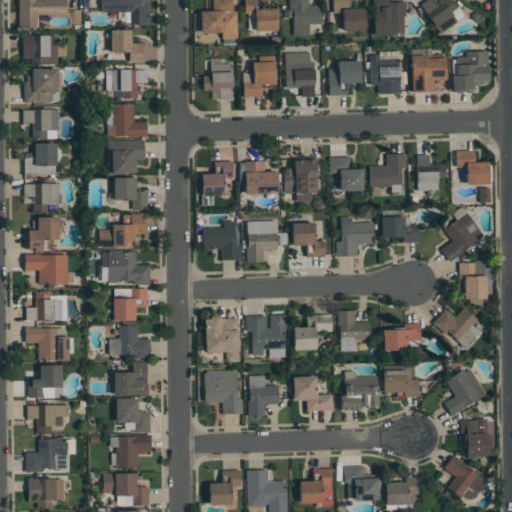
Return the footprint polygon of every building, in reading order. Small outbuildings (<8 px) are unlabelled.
[(16,0),(18,29),(37,28),(36,15),(66,14),(65,0),(16,0)] [(147,0),(99,0),(100,11),(129,10),(130,24),(148,24),(147,0)] [(236,10),(232,10),(232,0),(211,0),(211,10),(198,11),(198,33),(220,32),(221,38),(236,38),(236,10)] [(276,33),(275,8),(262,8),(261,0),(243,0),(244,13),(254,13),(254,34),(276,33)] [(307,0),(289,0),(289,23),(321,23),(320,5),(307,5),(307,0)] [(364,30),(364,8),(349,9),(349,0),(331,0),(332,13),(341,12),(342,31),(364,30)] [(425,0),(419,4),(439,33),(463,17),(451,0),(443,0),(436,5),(432,0),(425,0)] [(373,35),(404,35),(404,4),(373,4),(373,35)] [(129,29),(109,30),(109,52),(127,52),(127,62),(142,62),(142,43),(130,43),(129,29)] [(57,64),(56,35),(21,35),(21,64),(57,64)] [(399,93),(398,52),(369,53),(369,85),(376,85),(376,93),(399,93)] [(445,80),(444,56),(409,57),(411,92),(432,91),(432,80),(445,80)] [(359,60),(337,61),(337,69),(327,69),(327,95),(346,94),(346,82),(359,82),(359,60)] [(283,62),(284,87),(313,86),(313,61),(283,62)] [(273,62),(251,62),(251,72),(241,72),(241,97),(261,96),(261,84),(274,84),(273,62)] [(23,101),(59,102),(60,69),(24,68),(23,101)] [(145,69),(104,70),(104,91),(122,90),(122,99),(136,98),(136,83),(145,83),(145,69)] [(201,74),(202,91),(218,90),(218,99),(232,99),(231,73),(201,74)] [(106,136),(145,136),(145,121),(132,121),(132,104),(112,104),(112,126),(106,126),(106,136)] [(56,139),(57,110),(22,109),(21,122),(31,123),(31,138),(56,139)] [(143,139),(106,140),(107,174),(135,173),(135,159),(143,159),(143,139)] [(23,175),(55,175),(55,143),(30,143),(30,153),(23,153),(23,175)] [(465,167),(464,184),(487,184),(488,162),(473,162),(473,151),(454,150),(454,166),(465,167)] [(368,166),(368,187),(390,186),(390,192),(400,191),(400,167),(405,167),(405,153),(384,154),(385,166),(368,166)] [(436,191),(437,178),(444,178),(444,164),(428,164),(428,155),(415,155),(415,191),(436,191)] [(361,169),(348,169),(348,157),(328,157),(328,173),(338,173),(339,191),(362,190),(361,169)] [(223,195),(222,178),(232,177),(231,160),(212,161),(213,173),(199,173),(200,196),(223,195)] [(315,193),(315,160),(292,160),(292,168),(282,167),(282,193),(315,193)] [(276,171),(263,171),(263,161),(243,161),(244,194),(276,193),(276,171)] [(134,177),(112,178),(112,200),(130,200),(131,210),(147,210),(146,191),(134,191),(134,177)] [(58,184),(23,183),(22,196),(32,197),(32,212),(49,212),(49,199),(57,199),(58,184)] [(97,229),(97,247),(134,247),(133,234),(144,233),(144,213),(121,214),(121,224),(111,224),(111,229),(97,229)] [(450,241),(439,248),(447,260),(482,238),(467,213),(442,228),(450,241)] [(26,230),(26,249),(47,250),(47,239),(58,239),(58,217),(36,217),(35,230),(26,230)] [(372,222),(351,223),(350,217),(339,217),(339,241),(334,242),(335,256),(356,256),(355,244),(372,244),(372,222)] [(380,238),(401,237),(401,243),(417,242),(417,225),(405,225),(405,217),(379,217),(380,238)] [(201,228),(201,249),(219,248),(220,260),(240,259),(240,244),(234,244),(233,221),(222,221),(222,227),(201,228)] [(275,221),(245,221),(246,262),(262,262),(262,250),(277,249),(277,243),(284,243),(284,233),(276,233),(275,221)] [(305,257),(324,256),(324,240),(313,241),(313,222),(290,223),(291,245),(305,245),(305,257)] [(148,284),(149,265),(135,264),(135,252),(100,251),(100,266),(106,267),(106,281),(130,282),(130,284),(148,284)] [(37,284),(66,284),(67,255),(23,254),(23,270),(37,270),(37,284)] [(459,261),(459,298),(485,299),(485,262),(459,261)] [(111,321),(134,321),(134,307),(146,307),(146,288),(112,288),(111,321)] [(65,321),(65,295),(48,295),(48,291),(34,291),(34,307),(25,307),(25,320),(65,321)] [(476,320),(463,307),(454,317),(445,309),(434,322),(464,349),(479,332),(472,325),(476,320)] [(355,351),(355,340),(368,340),(367,321),(353,322),(353,310),(337,310),(338,351),(355,351)] [(251,355),(262,355),(262,349),(268,349),(268,357),(285,357),(284,314),(267,314),(267,317),(245,318),(245,331),(250,331),(251,355)] [(315,349),(314,331),(331,331),(331,314),(305,314),(305,327),(291,327),(292,350),(315,349)] [(224,352),(224,360),(238,360),(237,317),(203,318),(204,352),(224,352)] [(381,330),(382,351),(406,350),(406,341),(419,341),(419,323),(403,323),(403,329),(381,330)] [(107,356),(148,357),(149,339),(136,338),(136,326),(117,325),(117,338),(108,338),(107,356)] [(70,360),(71,337),(56,336),(56,328),(26,328),(25,342),(37,342),(37,360),(70,360)] [(145,395),(146,362),(132,361),(132,372),(112,372),(112,394),(145,395)] [(60,365),(38,365),(38,378),(26,379),(27,397),(58,397),(57,388),(60,388),(60,365)] [(417,379),(411,379),(410,367),(382,367),(382,392),(403,391),(403,396),(417,396),(417,379)] [(443,402),(450,415),(484,395),(468,367),(445,380),(454,396),(443,402)] [(241,413),(241,399),(236,399),(235,370),(202,371),(203,402),(221,402),(221,414),(241,413)] [(377,408),(376,376),(354,377),(354,371),(341,371),(343,409),(377,408)] [(263,375),(247,376),(248,416),(264,416),(264,404),(277,404),(277,385),(264,386),(263,375)] [(292,400),(305,400),(305,411),(332,410),(331,394),(316,394),(315,376),(291,377),(292,400)] [(136,398),(114,398),(114,423),(124,422),(124,425),(133,425),(133,432),(149,432),(148,412),(136,412),(136,398)] [(50,434),(50,426),(61,426),(61,416),(69,416),(69,405),(25,405),(25,419),(35,419),(35,434),(50,434)] [(486,419),(459,419),(459,435),(463,435),(463,456),(491,456),(491,434),(486,434),(486,419)] [(150,451),(150,435),(109,436),(109,446),(115,446),(115,466),(137,466),(136,451),(150,451)] [(24,453),(24,470),(66,469),(65,438),(37,439),(37,452),(24,453)] [(454,476),(446,486),(469,503),(486,480),(452,454),(442,468),(454,476)] [(377,499),(376,477),(364,477),(364,466),(344,466),(345,500),(377,499)] [(311,469),(311,481),(298,481),(299,505),(331,504),(330,468),(311,469)] [(246,507),(268,507),(268,511),(286,511),(285,481),(267,481),(266,469),(245,470),(246,507)] [(220,470),(220,483),(207,483),(207,504),(238,503),(238,470),(220,470)] [(136,473),(102,473),(102,495),(132,495),(132,506),(147,505),(147,486),(136,486),(136,473)] [(406,482),(383,483),(384,505),(414,504),(414,494),(420,494),(419,477),(406,477),(406,482)] [(62,500),(62,479),(27,478),(26,500),(62,500)]
